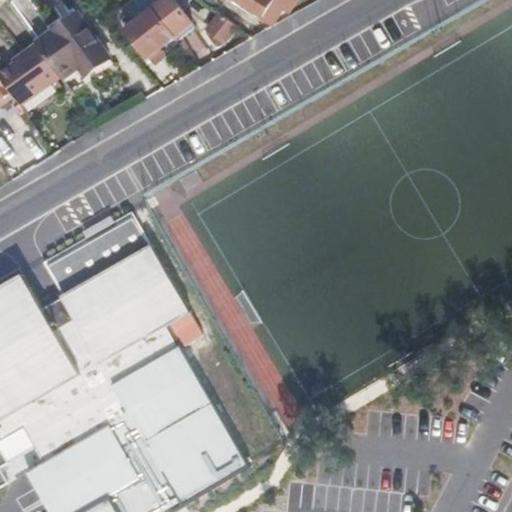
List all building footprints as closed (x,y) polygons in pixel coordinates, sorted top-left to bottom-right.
[(174,0),(166,0),(127,31),(149,58),(193,24),(174,0)] [(264,19),(275,26),(282,16),(287,19),(299,0),(237,0),(265,17),(264,19)] [(62,76),(65,80),(81,69),(86,77),(111,59),(78,14),(38,43),(39,44),(62,76)] [(62,76),(39,44),(23,55),(25,57),(0,75),(22,105),(62,76)] [(0,109),(15,99),(0,77),(0,109)] [(0,444),(25,430),(35,448),(45,464),(29,471),(52,511),(176,511),(184,507),(248,466),(185,351),(204,336),(133,213),(45,264),(64,297),(63,298),(64,299),(44,311),(24,277),(0,290),(0,488),(8,484),(0,469),(9,464),(8,463),(0,447),(0,444)] [(0,447),(8,463),(35,448),(25,430),(0,444),(0,447)]
